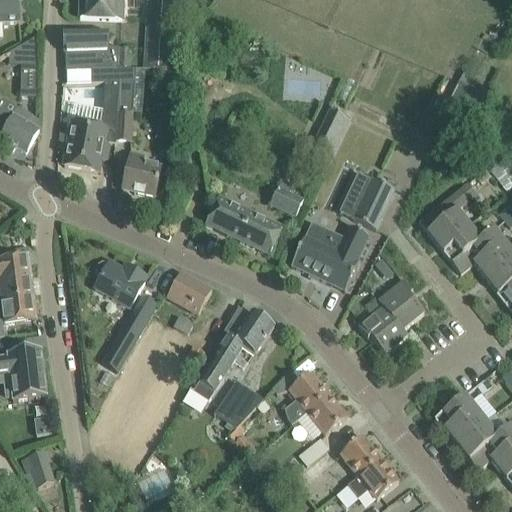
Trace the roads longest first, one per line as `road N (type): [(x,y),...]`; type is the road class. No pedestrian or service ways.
road 1 (residential): [(382,408),(301,319),(252,288),(58,199)]
road 2 (residential): [(93,511),(58,333),(58,199)]
road 3 (residential): [(382,408),(481,342),(479,319),(437,275)]
road 4 (residential): [(58,199),(59,0)]
road 5 (residential): [(467,511),(382,408)]
